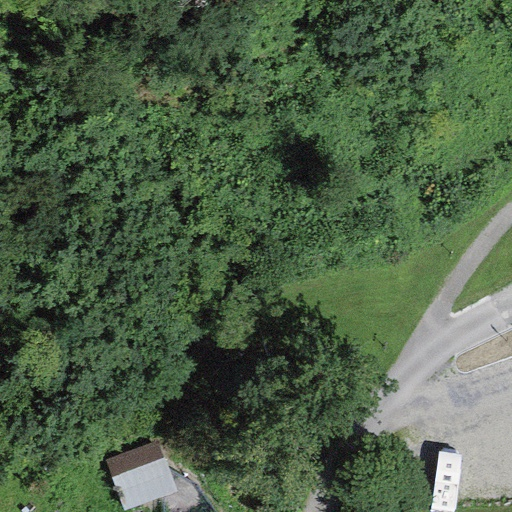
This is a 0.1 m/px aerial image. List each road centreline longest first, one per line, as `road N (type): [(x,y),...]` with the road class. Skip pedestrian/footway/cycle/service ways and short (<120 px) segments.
road 1 (residential): [(422,353),(318,511)]
road 2 (track): [(511,222),(435,315),(422,353)]
